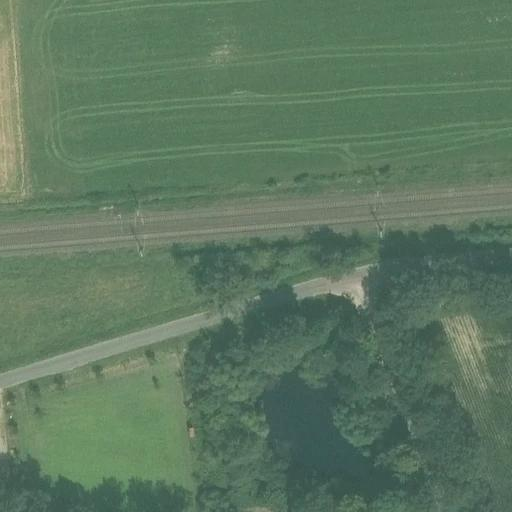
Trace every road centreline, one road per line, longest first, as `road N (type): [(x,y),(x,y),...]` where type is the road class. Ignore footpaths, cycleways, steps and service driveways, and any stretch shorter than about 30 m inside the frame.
road 1 (residential): [(0,384),(360,275)]
road 2 (unclassified): [(360,275),(379,305),(456,511)]
road 3 (residential): [(360,275),(511,257)]
